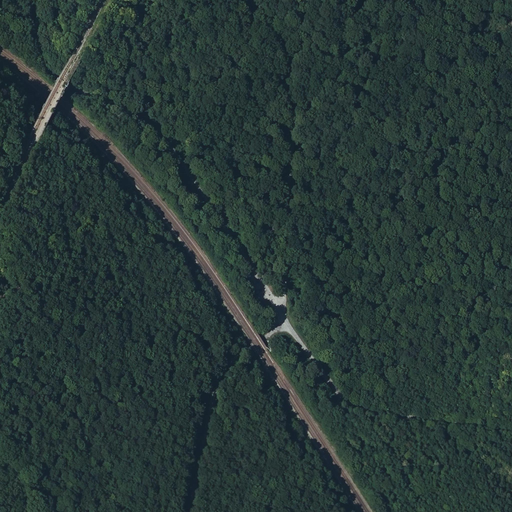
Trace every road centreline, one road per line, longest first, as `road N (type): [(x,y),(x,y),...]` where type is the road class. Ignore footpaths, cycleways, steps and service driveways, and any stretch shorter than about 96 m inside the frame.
road 1 (unclassified): [(27,0),(36,50),(53,75),(158,135),(281,315)]
road 2 (track): [(248,0),(279,47),(290,129),(281,315)]
road 3 (unclassified): [(281,315),(332,388),(358,407),(511,433)]
road 4 (track): [(269,333),(227,359),(219,375),(188,511)]
